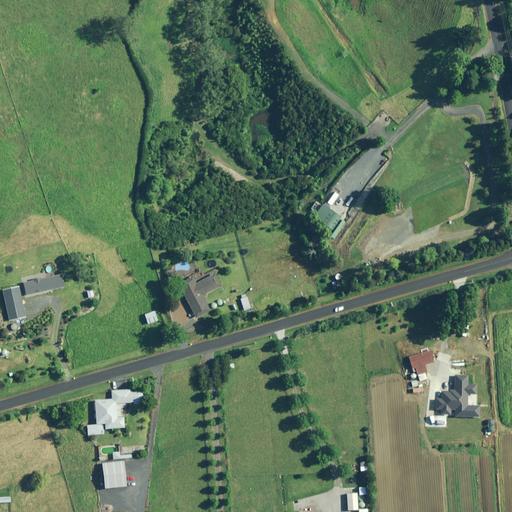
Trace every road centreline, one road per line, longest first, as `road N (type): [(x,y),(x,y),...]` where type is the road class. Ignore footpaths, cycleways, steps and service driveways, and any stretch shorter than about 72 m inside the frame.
road 1 (unclassified): [(0,406),(511,257)]
road 2 (unknown): [(334,507),(332,474),(284,323)]
road 3 (unclassified): [(511,122),(487,0)]
